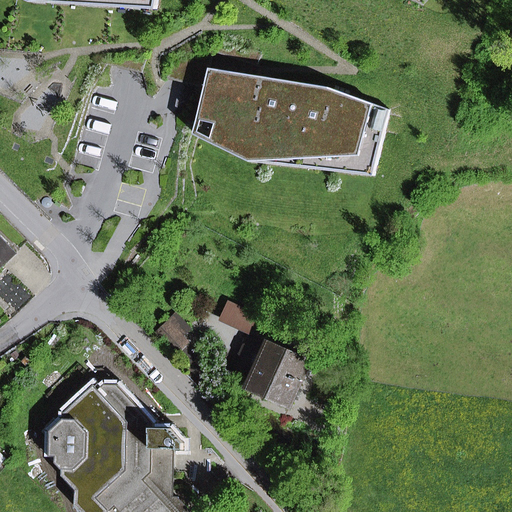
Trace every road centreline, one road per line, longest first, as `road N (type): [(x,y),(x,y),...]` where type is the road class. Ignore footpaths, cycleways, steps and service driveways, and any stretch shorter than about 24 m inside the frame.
road 1 (residential): [(295,511),(84,284)]
road 2 (residential): [(84,284),(0,188)]
